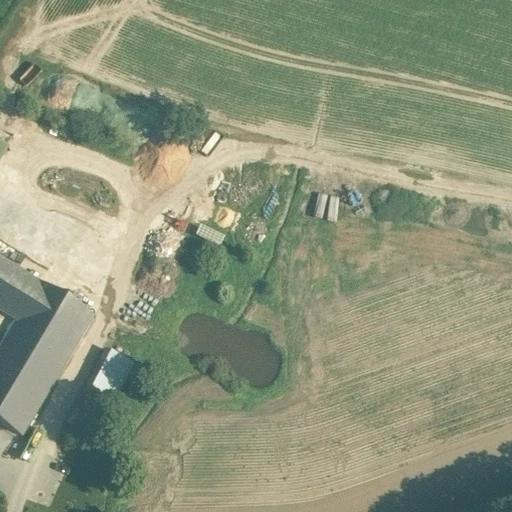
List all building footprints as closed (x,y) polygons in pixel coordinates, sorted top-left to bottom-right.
[(0,160),(9,146),(0,140),(0,160)] [(39,283),(0,258),(0,307),(18,318),(39,283)] [(18,318),(0,348),(0,424),(23,438),(94,318),(39,283),(18,318)] [(109,354),(72,426),(93,437),(130,365),(109,354)] [(67,511),(83,476),(68,469),(51,506),(63,511),(67,511)]
